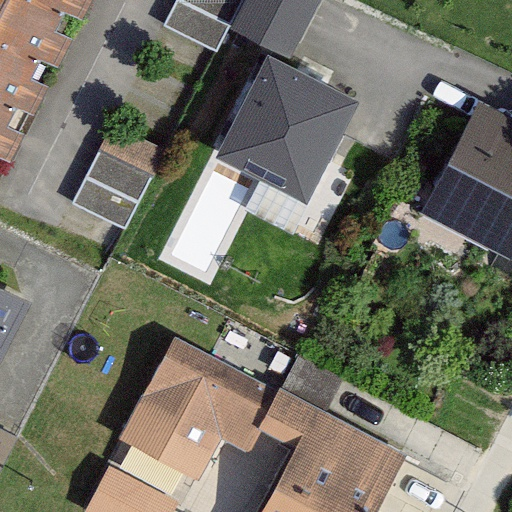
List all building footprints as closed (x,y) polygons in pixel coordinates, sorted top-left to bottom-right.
[(71,2),(65,0),(0,0),(0,30),(48,52),(71,2)] [(183,0),(181,5),(232,29),(245,1),(243,0),(183,0)] [(314,0),(313,0),(255,0),(241,32),(289,54),(314,0)] [(232,29),(181,5),(169,31),(220,55),(232,29)] [(48,52),(0,30),(0,101),(21,111),(48,52)] [(373,97),(261,45),(210,153),(322,205),(373,97)] [(0,157),(21,111),(0,101),(0,157)] [(511,133),(479,117),(419,243),(511,287),(511,133)] [(90,185),(140,209),(154,180),(103,156),(90,185)] [(140,209),(90,185),(77,211),(128,235),(140,209)] [(0,351),(28,296),(0,281),(0,351)] [(383,511),(412,460),(183,336),(152,393),(255,448),(269,422),(308,443),(270,511),(383,511)] [(206,473),(161,450),(142,487),(187,510),(206,473)]
